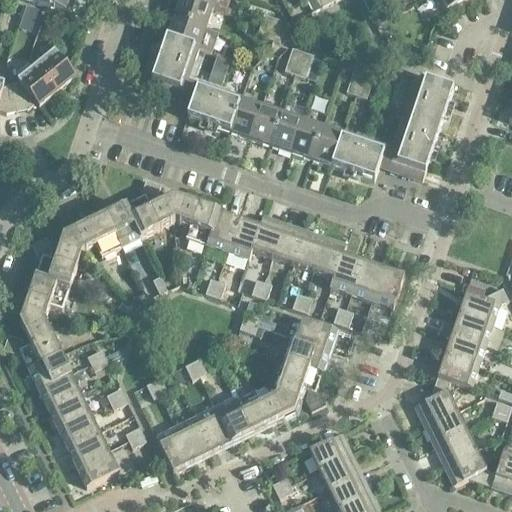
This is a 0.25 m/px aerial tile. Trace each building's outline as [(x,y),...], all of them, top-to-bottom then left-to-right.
[(39,0),(37,7),(70,18),(76,0),(39,0)] [(213,13),(216,0),(180,0),(180,2),(213,13)] [(317,0),(322,11),(332,6),(328,0),(317,0)] [(378,0),(376,1),(381,11),(391,6),(388,0),(378,0)] [(438,0),(446,15),(476,0),(438,0)] [(370,16),(381,11),(376,1),(365,7),(370,16)] [(205,34),(213,13),(180,2),(173,22),(205,34)] [(54,19),(42,15),(39,24),(51,28),(54,19)] [(260,29),(271,33),(275,23),(264,19),(260,29)] [(166,43),(182,49),(198,54),(205,34),(173,22),(166,43)] [(286,26),(275,23),(271,33),(283,37),(286,26)] [(268,43),(271,33),(260,29),(257,39),(268,43)] [(271,33),(268,43),(279,47),(283,37),(271,33)] [(152,84),(176,92),(185,95),(198,54),(182,49),(166,43),(152,84)] [(289,64),(298,68),(302,56),(292,53),(289,64)] [(57,96),(75,81),(54,55),(36,69),(57,96)] [(302,56),(298,68),(308,71),(312,59),(302,56)] [(295,79),(298,68),(289,64),(285,76),(295,79)] [(308,71),(298,68),(295,79),(305,82),(308,71)] [(35,107),(39,111),(57,96),(36,69),(11,89),(17,115),(27,113),(35,107)] [(350,85),(360,89),(364,77),(354,74),(350,85)] [(364,77),(360,89),(370,92),(374,80),(364,77)] [(420,82),(392,166),(425,177),(453,94),(420,82)] [(149,92),(182,104),(185,95),(176,92),(152,84),(149,92)] [(0,115),(6,117),(17,115),(11,89),(0,85),(0,115)] [(356,100),(360,89),(350,85),(346,97),(356,100)] [(228,136),(234,119),(239,103),(198,89),(187,122),(228,136)] [(370,92),(360,89),(356,100),(366,103),(370,92)] [(239,103),(234,119),(228,136),(249,143),(260,110),(239,103)] [(281,117),(260,110),(249,143),(270,150),(281,117)] [(302,124),(281,117),(270,150),(291,157),(302,124)] [(323,131),(302,124),(291,157),(312,164),(323,131)] [(332,171),(338,155),(344,138),(323,131),(312,164),(332,171)] [(344,138),(338,155),(332,171),(374,185),(385,153),(344,138)] [(389,174),(398,177),(422,185),(425,177),(392,166),(389,174)] [(218,216),(185,205),(174,201),(151,212),(148,207),(156,203),(161,189),(146,184),(139,203),(125,210),(133,226),(141,243),(175,226),(190,231),(186,243),(207,250),(214,229),(218,216)] [(141,243),(133,226),(125,210),(105,220),(121,252),(141,243)] [(218,216),(214,229),(207,250),(228,258),(239,223),(218,216)] [(20,326),(25,337),(31,349),(25,352),(22,344),(8,339),(3,354),(22,361),(28,374),(61,358),(45,325),(50,310),(62,314),(82,257),(96,250),(102,262),(121,252),(105,220),(63,240),(55,264),(49,262),(52,254),(46,241),(32,248),(40,266),(20,326)] [(263,221),(259,230),(251,255),(252,255),(271,262),(283,227),(263,221)] [(228,258),(249,265),(252,255),(251,255),(259,230),(239,223),(228,258)] [(292,269),(304,235),(283,227),(271,262),(292,269)] [(325,242),(304,235),(292,269),(313,276),(325,242)] [(343,258),(346,249),(325,242),(313,276),(333,283),(334,283),(343,258)] [(333,283),(329,292),(350,299),(362,265),(343,258),(334,283),(333,283)] [(383,272),(362,265),(350,299),(371,307),(383,272)] [(371,307),(392,314),(404,279),(383,272),(371,307)] [(160,282),(153,286),(160,300),(167,296),(165,292),(163,288),(160,282)] [(218,286),(210,284),(205,299),(213,302),(218,286)] [(263,286),(255,284),(250,299),(258,302),(263,286)] [(213,302),(220,304),(225,289),(218,286),(213,302)] [(258,302),(265,304),(271,289),(263,286),(258,302)] [(493,330),(500,310),(509,305),(503,293),(481,303),(466,298),(458,319),(493,330)] [(305,301),(297,298),(292,313),(300,316),(305,301)] [(300,316),(307,318),(313,303),(305,301),(300,316)] [(338,312),(333,327),(341,330),(346,315),(338,312)] [(348,332),(353,317),(346,315),(341,330),(348,332)] [(257,332),(259,324),(244,319),(241,326),(257,332)] [(458,319),(451,340),(486,352),(493,330),(458,319)] [(361,337),(369,339),(374,324),(366,322),(361,337)] [(295,344),(329,356),(336,335),(302,323),(295,344)] [(254,339),(257,332),(241,326),(239,334),(254,339)] [(486,352),(451,340),(444,361),(478,372),(486,352)] [(288,365),(303,370),(322,377),(329,356),(295,344),(288,365)] [(101,354),(86,361),(90,368),(104,361),(101,354)] [(61,358),(28,374),(38,393),(70,377),(61,358)] [(90,368),(93,375),(108,368),(104,361),(90,368)] [(447,395),(450,386),(471,393),(478,372),(444,361),(429,404),(447,395)] [(206,377),(199,363),(192,366),(199,381),(206,377)] [(294,417),(298,406),(302,393),(308,395),(305,404),(311,416),(326,409),(317,392),(322,377),(303,370),(288,365),(275,401),(261,408),(256,396),(236,406),(252,438),(294,417)] [(185,370),(192,384),(199,381),(192,366),(185,370)] [(38,393),(47,413),(80,397),(70,377),(38,393)] [(167,397),(160,382),(153,386),(160,400),(167,397)] [(146,389),(153,404),(160,400),(153,386),(146,389)] [(106,400),(100,403),(102,409),(109,405),(110,407),(124,400),(121,393),(106,400)] [(447,395),(429,404),(415,411),(424,431),(457,415),(447,395)] [(511,407),(511,398),(500,395),(497,402),(511,407)] [(47,413),(57,433),(90,417),(80,397),(47,413)] [(110,407),(113,414),(128,407),(124,400),(110,407)] [(216,415),(232,448),(252,438),(236,406),(216,415)] [(498,424),(503,409),(496,407),(491,422),(498,424)] [(503,409),(498,424),(506,427),(511,412),(503,409)] [(212,457),(232,448),(216,415),(196,425),(212,457)] [(467,435),(457,415),(424,431),(434,451),(467,435)] [(57,433),(67,453),(99,437),(90,417),(57,433)] [(193,467),(212,457),(196,425),(177,435),(193,467)] [(143,439),(140,432),(125,439),(129,446),(143,439)] [(157,444),(173,477),(193,467),(177,435),(157,444)] [(476,455),(467,435),(434,451),(444,471),(476,455)] [(67,453),(77,472),(109,456),(99,437),(67,453)] [(129,446),(132,453),(147,446),(143,439),(129,446)] [(341,439),(309,455),(319,475),(351,459),(341,439)] [(444,471),(453,491),(468,483),(486,474),(476,455),(444,471)] [(86,492),(119,476),(109,456),(77,472),(86,492)] [(468,483),(511,498),(511,497),(511,459),(503,457),(496,478),(486,474),(468,483)] [(319,475),(328,495),(361,479),(351,459),(319,475)] [(361,479),(328,495),(336,511),(343,511),(371,499),(361,479)] [(290,489),(287,482),(272,489),(276,496),(290,489)] [(276,496),(279,504),(294,497),(290,489),(276,496)] [(377,511),(371,499),(343,511),(377,511)]
